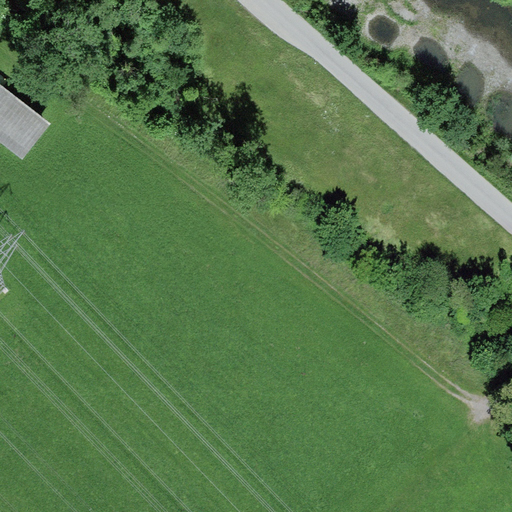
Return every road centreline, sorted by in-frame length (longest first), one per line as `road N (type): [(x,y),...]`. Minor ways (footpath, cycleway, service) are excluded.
road 1 (track): [(46,73),(458,389),(478,402),(511,400)]
road 2 (track): [(511,219),(260,0)]
